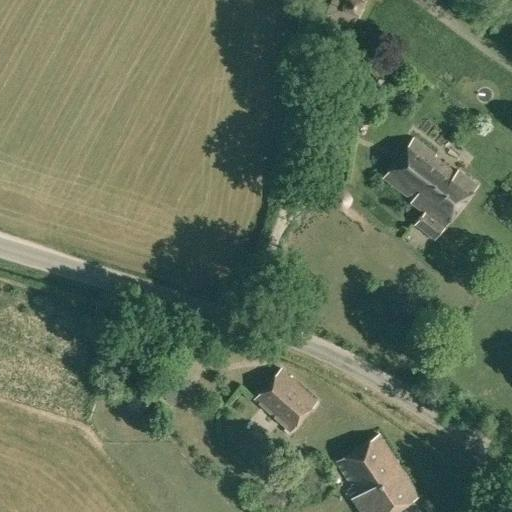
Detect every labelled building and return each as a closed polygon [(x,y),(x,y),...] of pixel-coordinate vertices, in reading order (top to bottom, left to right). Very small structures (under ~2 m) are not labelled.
[(331,0),(325,15),(351,26),(362,0),(331,0)] [(319,120),(354,125),(362,70),(326,65),(319,120)] [(415,224),(435,239),(444,227),(477,185),(457,169),(454,172),(440,161),(441,160),(412,138),(382,177),(412,199),(410,201),(424,212),(415,224)] [(343,190),(341,190),(339,190),(337,191),(334,193),(333,194),(332,195),(332,198),(332,199),(332,201),(332,202),(333,204),(335,206),(337,207),(339,208),(342,208),(344,208),(345,207),(347,205),(348,204),(349,202),(350,201),(350,199),(349,198),(349,195),(348,193),(346,192),(345,191),(343,190)] [(254,398),(290,430),(317,401),(280,368),(254,398)] [(173,371),(156,391),(172,405),(189,385),(173,371)] [(352,497),(361,511),(392,511),(418,495),(378,434),(336,461),(358,494),(352,497)]
